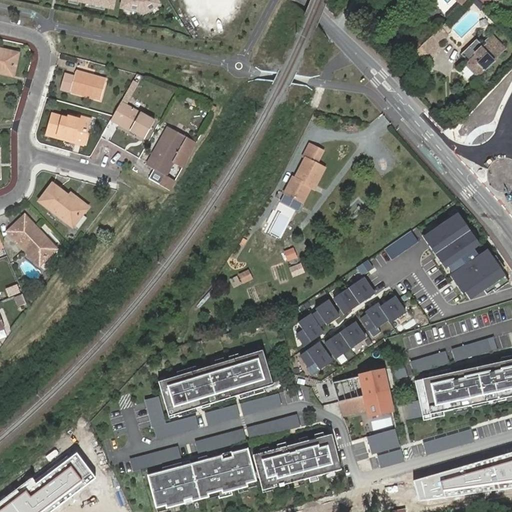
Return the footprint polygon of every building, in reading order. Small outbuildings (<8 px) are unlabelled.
[(61,0),(114,12),(116,0),(61,0)] [(123,0),(121,10),(146,16),(162,7),(157,0),(123,0)] [(447,35),(439,27),(420,46),(430,57),(441,47),(438,44),(447,35)] [(463,62),(478,77),(506,49),(491,35),(482,44),(476,39),(460,55),(465,60),(463,62)] [(0,68),(12,71),(15,53),(0,49),(0,68)] [(75,76),(64,73),(61,88),(99,99),(105,78),(76,71),(75,76)] [(127,100),(137,82),(133,80),(121,102),(124,104),(126,100),(127,100)] [(124,104),(121,102),(114,115),(111,119),(145,138),(155,120),(124,104)] [(67,118),(52,115),(47,135),(61,139),(62,137),(74,139),(73,142),(82,145),(86,132),(85,131),(87,122),(68,117),(67,118)] [(111,119),(105,130),(112,134),(118,123),(111,119)] [(148,164),(166,174),(174,160),(184,166),(197,143),(168,127),(148,164)] [(309,187),(313,189),(321,171),(313,167),(318,153),(305,147),(299,160),(301,161),(291,182),(289,181),(281,196),(300,205),(307,190),(309,187)] [(142,173),(160,183),(166,174),(148,164),(142,173)] [(176,180),(166,174),(160,183),(171,189),(176,180)] [(52,184),(39,201),(72,227),(87,207),(78,200),(76,202),(52,184)] [(479,245),(457,214),(423,237),(445,268),(447,267),(453,274),(449,277),(462,296),(464,294),(470,302),(507,276),(487,249),(478,255),(474,249),(479,245)] [(24,216),(7,233),(26,252),(27,250),(40,263),(55,248),(24,216)] [(418,242),(411,231),(384,250),(388,257),(392,260),(418,242)] [(288,261),(298,257),(294,247),(284,251),(288,261)] [(27,250),(26,252),(41,268),(58,251),(55,248),(40,263),(27,250)] [(373,269),(367,260),(356,268),(362,276),(373,269)] [(243,284),(254,279),(249,269),(239,274),(243,284)] [(376,294),(364,278),(333,299),(344,315),(376,294)] [(18,308),(28,304),(24,294),(14,297),(18,308)] [(406,313),(395,296),(380,305),(378,302),(364,312),(366,314),(359,319),(368,332),(375,327),(376,328),(388,320),(391,324),(406,313)] [(340,317),(328,300),(315,309),(317,312),(312,316),(310,313),(296,323),(301,330),(294,335),(303,348),(325,334),(320,327),(325,324),(326,326),(340,317)] [(355,322),(323,344),(335,361),(367,338),(355,322)] [(494,337),(452,349),(456,362),(498,350),(494,337)] [(319,342),(299,356),(307,368),(314,363),(319,371),(333,362),(319,342)] [(263,350),(159,382),(170,417),(274,385),(263,350)] [(411,361),(415,374),(450,364),(447,351),(411,361)] [(511,358),(415,380),(419,399),(404,403),(407,418),(511,395),(511,358)] [(396,379),(408,377),(406,365),(394,366),(396,379)] [(386,372),(333,382),(342,417),(365,412),(367,419),(394,414),(386,372)] [(242,415),(282,406),(280,395),(206,412),(209,425),(242,417),(242,415)] [(159,396),(145,399),(153,426),(167,422),(159,396)] [(298,413),(247,427),(251,440),(301,426),(298,413)] [(396,429),(368,437),(373,454),(401,445),(396,429)] [(471,429),(424,443),(427,455),(475,440),(471,429)] [(198,451),(247,443),(245,430),(196,438),(198,451)] [(333,434),(254,455),(263,490),(342,470),(333,434)] [(130,459),(134,471),(182,459),(179,446),(130,459)] [(222,456),(149,475),(158,510),(168,508),(169,511),(188,506),(187,503),(193,501),(194,504),(211,499),(210,497),(223,493),(224,497),(250,490),(249,487),(258,484),(248,448),(233,452),(234,456),(223,459),(222,456)] [(403,450),(378,455),(380,467),(405,462),(403,450)]
